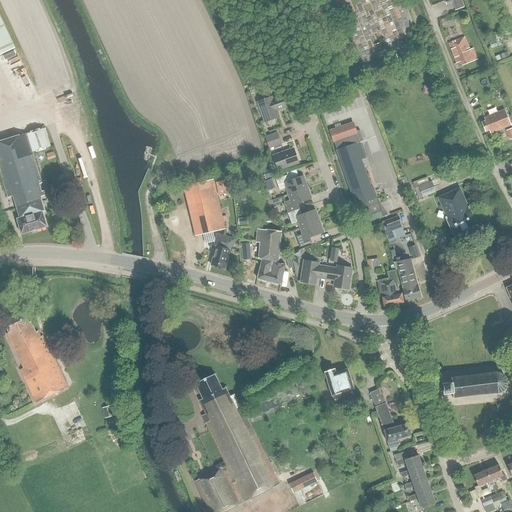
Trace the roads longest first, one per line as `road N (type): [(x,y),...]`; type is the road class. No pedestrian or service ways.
road 1 (tertiary): [(0,254),(149,265),(360,320)]
road 2 (unknown): [(95,257),(60,139),(40,117),(12,114),(0,86)]
road 3 (residential): [(360,320),(356,241),(307,121)]
road 4 (residential): [(445,467),(414,384),(386,351),(380,322)]
road 5 (track): [(159,268),(148,192),(168,143)]
road 6 (tertiary): [(380,322),(492,280)]
